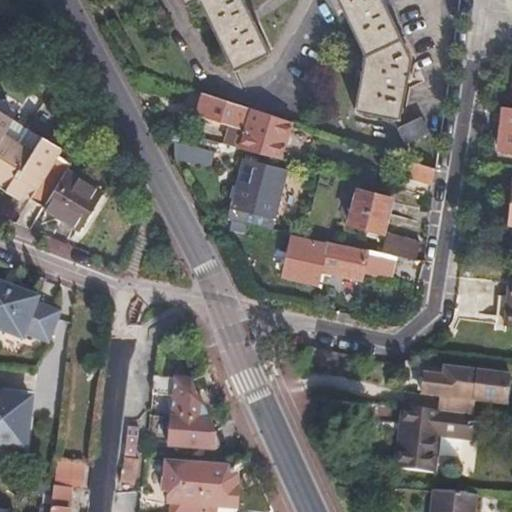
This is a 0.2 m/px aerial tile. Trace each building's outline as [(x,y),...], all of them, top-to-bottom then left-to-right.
[(193,0),(198,0),(235,69),(270,52),(245,0),(183,0),(186,4),(193,0)] [(357,111),(401,118),(412,59),(383,0),(339,0),(365,55),(357,111)] [(291,121),(204,92),(197,115),(246,130),(241,147),(281,158),(291,121)] [(506,106),(503,124),(511,125),(511,107),(510,107),(506,106)] [(0,187),(19,200),(29,185),(37,190),(31,199),(44,207),(66,170),(67,171),(71,163),(59,155),(63,148),(44,136),(43,138),(29,129),(13,119),(15,117),(0,107),(0,187)] [(400,127),(407,143),(429,132),(422,117),(400,127)] [(511,125),(503,124),(500,151),(511,152),(511,125)] [(233,207),(275,218),(287,170),(246,159),(233,207)] [(435,185),(438,169),(411,160),(406,177),(435,185)] [(66,170),(44,207),(47,209),(67,171),(66,170)] [(101,193),(67,171),(47,209),(78,229),(101,193)] [(351,224),(384,233),(392,198),(359,189),(351,224)] [(399,255),(417,259),(421,243),(389,237),(386,253),(399,255)] [(386,253),(327,240),(326,246),(294,238),(284,277),(321,286),(324,273),(362,281),(364,272),(394,278),(399,255),(386,253)] [(26,330),(50,340),(61,312),(36,302),(38,297),(0,282),(0,327),(24,336),(26,330)] [(441,412),(477,417),(479,402),(511,405),(511,400),(511,376),(452,369),(451,378),(428,375),(425,395),(443,397),(441,412)] [(175,418),(211,421),(193,384),(177,382),(175,418)] [(0,448),(27,451),(33,396),(0,392),(0,448)] [(441,412),(411,409),(409,432),(403,432),(400,470),(437,474),(442,436),(474,441),(477,417),(441,412)] [(175,418),(172,418),(170,449),(217,452),(217,436),(211,421),(175,418)] [(76,464),(57,462),(54,486),(73,488),(76,464)] [(170,511),(201,511),(202,508),(200,507),(203,466),(166,462),(165,492),(169,493),(168,505),(172,505),(170,511)] [(70,511),(73,488),(54,486),(51,511),(70,511)] [(473,511),(476,496),(432,492),(429,511),(473,511)]
